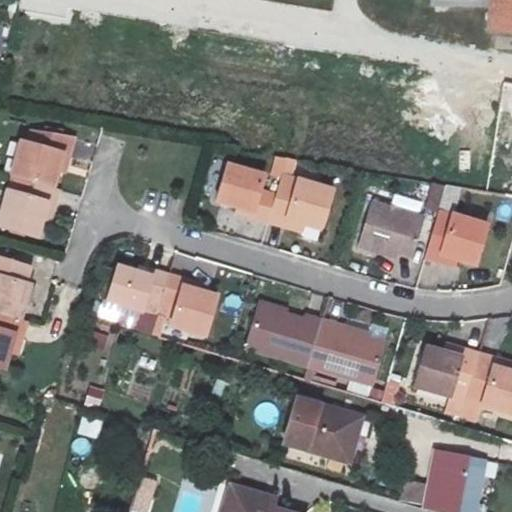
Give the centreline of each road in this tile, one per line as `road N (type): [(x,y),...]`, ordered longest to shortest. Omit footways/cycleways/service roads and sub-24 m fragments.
road 1 (residential): [(95,214),(416,304),(511,299)]
road 2 (residential): [(511,63),(130,0)]
